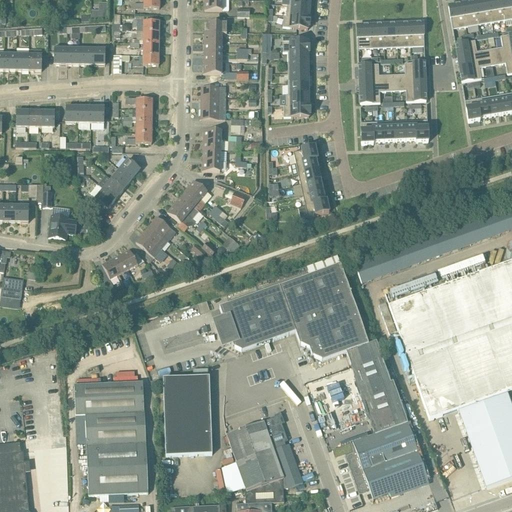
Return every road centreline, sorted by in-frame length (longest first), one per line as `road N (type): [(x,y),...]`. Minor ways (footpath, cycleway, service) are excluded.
road 1 (residential): [(179,88),(177,156),(107,246),(80,255),(0,244)]
road 2 (unclassified): [(338,511),(283,361),(241,387)]
road 3 (residential): [(0,94),(179,88)]
road 4 (residential): [(440,0),(451,69),(433,72),(437,162)]
road 5 (residential): [(335,125),(359,186),(437,162)]
road 6 (residential): [(335,0),(335,125)]
